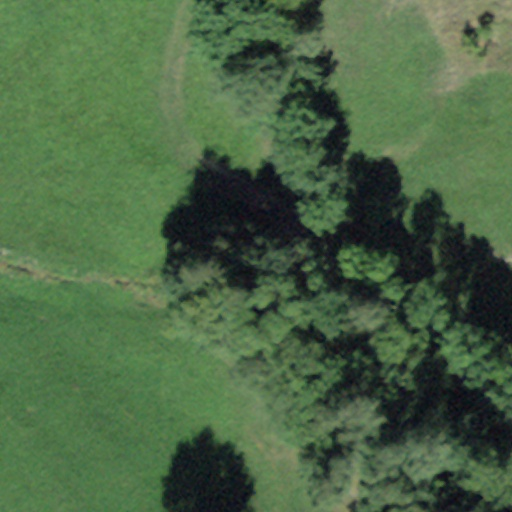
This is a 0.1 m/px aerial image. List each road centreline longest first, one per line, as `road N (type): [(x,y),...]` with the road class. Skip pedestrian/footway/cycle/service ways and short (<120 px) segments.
road 1 (track): [(320,231),(259,210),(179,166),(172,78),(185,0)]
road 2 (track): [(511,458),(320,231)]
